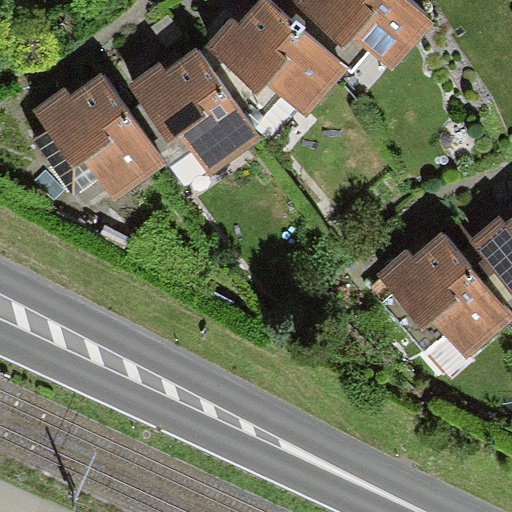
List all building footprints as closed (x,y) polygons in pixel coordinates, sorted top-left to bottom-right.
[(386,0),(294,0),(288,8),(373,85),(422,32),(386,0)] [(436,0),(445,13),(466,0),(436,0)] [(261,5),(207,52),(282,139),(337,91),(261,5)] [(196,56),(133,93),(192,192),(254,155),(196,56)] [(94,83),(32,120),(91,219),(153,182),(94,83)] [(511,218),(475,250),(511,294),(511,218)] [(444,237),(383,275),(445,372),(506,334),(444,237)]
